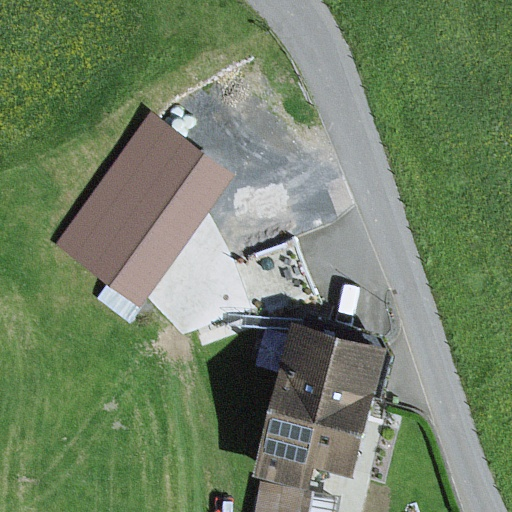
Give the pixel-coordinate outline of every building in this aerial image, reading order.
[(317,111),(231,68),(194,139),(281,182),(317,111)] [(119,260),(129,243),(169,264),(220,168),(149,130),(89,244),(119,260)] [(318,291),(295,235),(234,259),(256,315),(318,291)] [(370,465),(402,334),(304,310),(265,463),(320,476),(326,454),(370,465)] [(313,511),(317,487),(263,478),(257,511),(313,511)] [(340,511),(344,490),(317,487),(313,511),(340,511)]
